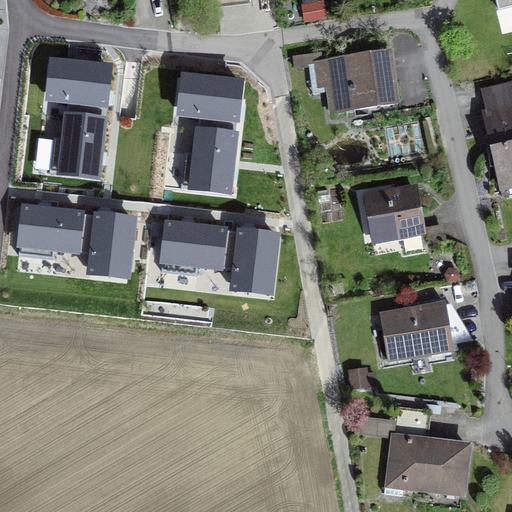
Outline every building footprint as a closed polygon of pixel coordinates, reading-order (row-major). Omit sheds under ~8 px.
[(109,69),(52,60),(46,98),(104,107),(109,69)] [(317,73),(325,128),(417,115),(409,60),(317,73)] [(240,83),(183,79),(180,115),(237,121),(240,83)] [(511,84),(480,91),(505,205),(511,203),(511,84)] [(103,118),(65,115),(60,172),(98,176),(103,118)] [(236,134),(197,130),(191,189),(229,193),(236,134)] [(370,258),(422,249),(414,199),(361,207),(370,258)] [(81,215),(23,210),(20,247),(77,252),(81,215)] [(132,221),(96,217),(90,274),(126,278),(132,221)] [(225,230),(166,224),(162,261),(221,268),(225,230)] [(276,235),(239,231),(233,288),(269,292),(276,235)] [(384,314),(391,362),(455,352),(447,304),(384,314)] [(384,493),(462,503),(468,450),(421,444),(425,412),(395,408),(384,493)]
